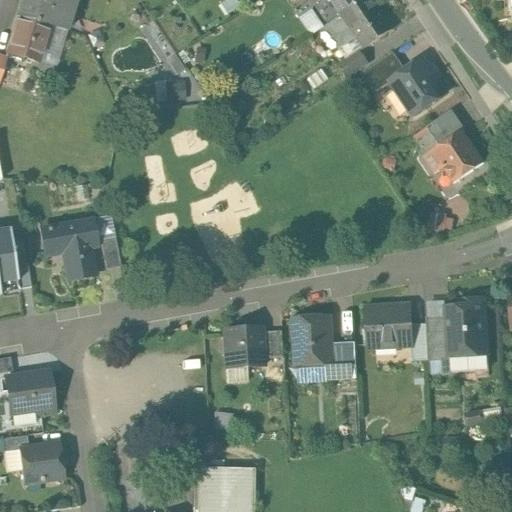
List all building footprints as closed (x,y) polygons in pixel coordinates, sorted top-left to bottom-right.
[(22,0),(17,17),(50,27),(59,30),(67,32),(76,0),(22,0)] [(364,0),(323,0),(311,8),(324,28),(342,16),(342,15),(364,0)] [(372,0),(364,0),(342,15),(342,16),(324,28),(338,49),(356,37),(364,49),(392,29),(372,0)] [(50,27),(17,17),(6,54),(39,63),(46,39),(50,27)] [(59,30),(50,27),(46,39),(55,42),(59,30)] [(359,51),(338,65),(346,77),(367,63),(359,51)] [(393,53),(363,73),(376,92),(391,82),(390,81),(405,71),(393,53)] [(445,94),(422,60),(405,71),(390,81),(391,82),(413,115),(445,94)] [(321,72),(307,81),(313,90),(327,80),(321,72)] [(465,130),(451,110),(434,122),(447,142),(462,132),(465,130)] [(447,142),(434,122),(426,127),(439,147),(447,142)] [(439,147),(423,158),(434,174),(442,168),(453,184),(483,164),(462,132),(447,142),(439,147)] [(92,222),(40,232),(44,255),(62,252),(68,282),(92,278),(87,248),(96,246),(92,222)] [(11,231),(0,232),(0,292),(31,288),(28,266),(16,267),(11,231)] [(114,239),(100,241),(105,271),(120,268),(114,239)] [(484,299),(459,301),(460,307),(445,308),(445,324),(447,353),(449,353),(469,352),(468,345),(487,343),(484,299)] [(410,308),(366,310),(368,347),(411,345),(412,345),(411,326),(410,308)] [(329,317),(293,320),(295,366),(325,365),(324,344),(331,344),(329,317)] [(445,324),(425,325),(427,361),(450,360),(449,353),(447,353),(445,324)] [(425,325),(411,326),(412,345),(411,345),(412,362),(427,361),(425,325)] [(261,329),(223,331),(225,369),(263,367),(263,360),(262,333),(261,329)] [(281,332),(262,333),(263,360),(283,358),(281,332)] [(331,344),(324,344),(325,365),(326,377),(356,376),(354,343),(331,344)] [(9,359),(0,360),(0,374),(12,372),(9,359)] [(48,373),(5,379),(10,415),(33,411),(39,416),(53,413),(48,373)] [(26,437),(0,440),(2,453),(18,451),(18,450),(28,449),(26,437)] [(28,449),(18,450),(18,451),(23,485),(63,480),(58,444),(28,449)] [(253,511),(254,470),(194,468),(193,511),(253,511)]
